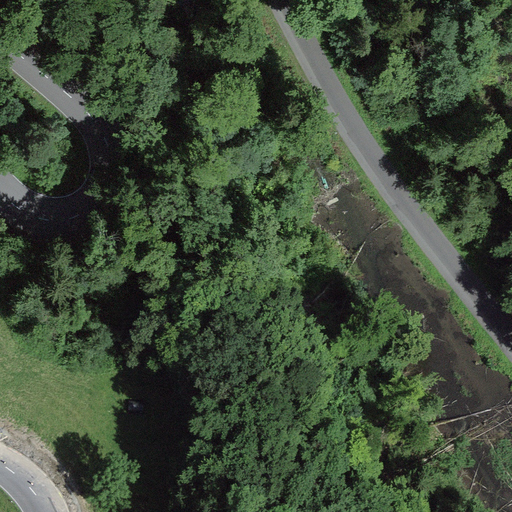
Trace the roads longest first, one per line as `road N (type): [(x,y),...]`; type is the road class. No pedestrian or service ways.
road 1 (unclassified): [(300,0),(371,142),(511,322)]
road 2 (tertiary): [(0,43),(46,76),(105,144),(121,197),(109,220),(57,228),(21,215),(0,193)]
